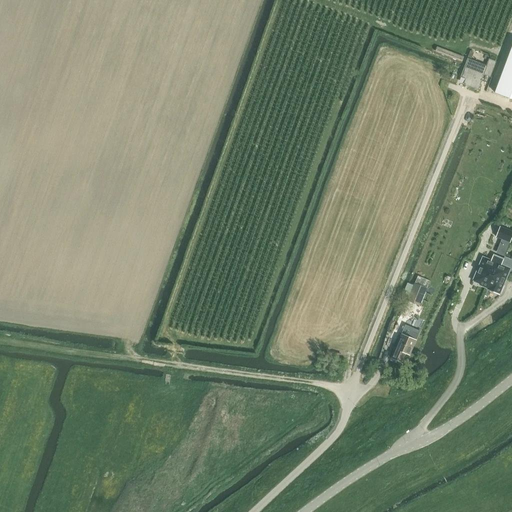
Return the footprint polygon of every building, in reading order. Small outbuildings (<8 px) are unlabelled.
[(511,47),(495,90),(511,97),(511,47)] [(468,59),(461,77),(466,79),(464,85),(478,90),(484,74),(490,77),(496,62),(489,59),(487,66),(468,59)] [(511,238),(511,231),(500,227),(496,237),(510,243),(511,238)] [(501,257),(505,248),(489,240),(485,249),(501,257)] [(483,257),(473,281),(479,284),(478,285),(486,288),(499,257),(493,255),(491,260),(483,257)] [(499,257),(486,288),(487,289),(499,294),(510,269),(501,265),(503,259),(499,257)] [(415,283),(408,300),(420,305),(423,296),(427,288),(415,283)] [(416,340),(419,334),(411,331),(408,336),(401,333),(390,358),(402,363),(407,354),(410,356),(417,340),(416,340)]
